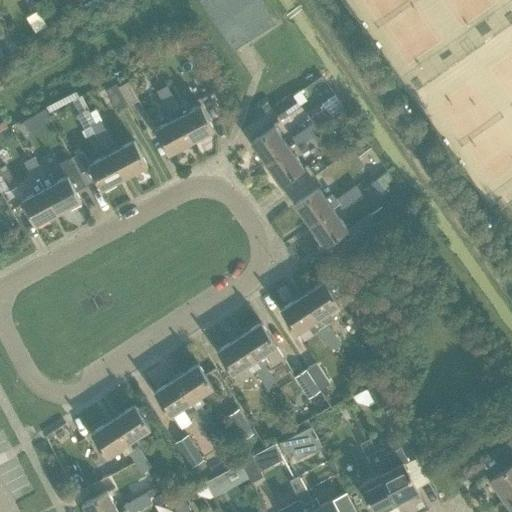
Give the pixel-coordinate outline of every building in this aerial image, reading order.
[(200,0),(233,50),(234,50),(275,22),(260,0),(200,0)] [(129,81),(119,87),(128,106),(139,100),(129,81)] [(116,84),(106,90),(118,112),(128,106),(119,87),(116,84)] [(173,97),(167,86),(157,91),(163,102),(173,97)] [(78,97),(73,100),(80,113),(77,114),(85,129),(91,126),(93,125),(78,97)] [(179,107),(173,97),(163,102),(170,113),(179,108),(179,107)] [(294,98),(274,111),(281,121),(301,108),(294,98)] [(179,108),(175,111),(179,117),(192,142),(214,129),(201,105),(189,112),(185,104),(179,107),(179,108)] [(45,108),(34,114),(37,120),(44,123),(51,119),(45,108)] [(192,142),(179,117),(156,130),(169,154),(192,142)] [(107,132),(100,121),(93,125),(91,126),(97,137),(107,132)] [(319,132),(313,123),(302,130),(309,140),(319,132)] [(290,147),(275,126),(251,142),(266,163),(290,147)] [(309,140),(302,130),(292,138),(298,148),(309,140)] [(107,132),(97,137),(102,149),(113,143),(107,132)] [(148,165),(135,141),(112,153),(125,177),(148,165)] [(290,147),(266,163),(281,185),(305,168),(290,147)] [(125,177),(112,153),(89,165),(82,152),(71,158),(86,185),(97,179),(103,189),(125,177)] [(40,167),(34,157),(25,161),(29,172),(40,167)] [(86,185),(71,158),(61,163),(67,177),(55,184),(50,174),(45,177),(40,179),(58,212),(81,200),(76,191),(86,185)] [(17,187),(6,165),(0,167),(0,183),(0,184),(5,194),(17,187)] [(29,172),(34,182),(40,179),(45,177),(40,167),(29,172)] [(40,179),(34,182),(31,185),(35,194),(23,201),(36,224),(58,212),(40,179)] [(363,194),(357,184),(346,192),(353,201),(363,194)] [(340,204),(336,199),(332,193),(326,198),(318,187),(296,203),(310,224),(333,208),(333,209),(338,205),(340,204)] [(353,201),(346,192),(336,199),(340,204),(338,205),(342,209),(353,201)] [(348,229),(333,209),(333,208),(310,224),(325,245),(348,229)] [(340,271),(329,278),(347,307),(358,299),(340,271)] [(327,313),(340,305),(324,281),(303,295),(323,326),(328,323),(331,320),(327,313)] [(323,326),(303,295),(281,309),(297,333),(307,326),(312,333),(318,329),(323,326)] [(264,354),(276,346),(261,323),(240,337),(260,368),(265,365),(269,362),(264,354)] [(328,323),(323,326),(318,329),(325,340),(334,333),(328,323)] [(334,333),(325,340),(331,350),(341,344),(334,333)] [(260,368),(240,337),(218,351),(233,374),(247,365),(251,373),(255,371),(260,368)] [(317,363),(306,370),(319,391),(331,384),(317,363)] [(213,388),(198,364),(176,378),(196,409),(202,406),(205,404),(200,396),(213,388)] [(265,365),(260,368),(255,371),(262,381),(271,375),(265,365)] [(308,399),(319,391),(306,370),(295,377),(308,399)] [(278,385),(271,375),(262,381),(268,391),(278,385)] [(196,409),(176,378),(155,392),(170,415),(183,407),(188,414),(192,412),(196,409)] [(379,409),(390,403),(380,383),(369,389),(379,409)] [(135,406),(114,420),(128,442),(150,429),(135,406)] [(202,406),(196,409),(192,412),(199,422),(208,416),(202,406)] [(239,408),(228,416),(243,440),(255,433),(239,408)] [(208,416),(199,422),(205,433),(215,426),(208,416)] [(128,442),(114,420),(92,434),(107,456),(120,448),(125,455),(129,453),(134,451),(133,449),(128,442)] [(312,427),(280,443),(286,455),(292,452),(296,460),(322,447),(312,427)] [(187,435),(177,442),(193,468),(204,461),(187,435)] [(511,437),(490,452),(500,466),(511,456),(511,437)] [(371,439),(361,444),(368,456),(378,451),(377,449),(371,439)] [(275,444),(252,456),(253,458),(261,472),(284,459),(275,444)] [(378,451),(368,456),(375,468),(378,466),(382,474),(397,501),(419,490),(404,462),(409,459),(401,445),(384,454),(381,447),(377,449),(378,451)] [(145,457),(138,446),(133,449),(134,451),(129,453),(135,463),(145,457)] [(152,468),(145,457),(135,463),(142,473),(152,468)] [(253,458),(241,464),(252,483),(263,477),(261,472),(253,458)] [(511,462),(489,478),(504,498),(511,492),(511,462)] [(374,511),(376,511),(397,501),(382,474),(360,485),(374,511)] [(300,476),(295,479),(290,481),(297,493),(307,488),(300,476)] [(313,500),(307,488),(297,493),(300,499),(303,505),(308,503),(312,511),(340,511),(334,499),(321,506),(317,498),(313,500)] [(83,503),(87,511),(118,511),(107,490),(83,503)] [(151,503),(147,493),(135,499),(141,509),(151,503)] [(176,511),(191,511),(184,498),(172,504),(176,511)] [(128,511),(135,511),(141,509),(135,499),(124,505),(125,509),(127,509),(128,511)] [(312,511),(308,503),(303,505),(300,499),(279,510),(279,511),(312,511)]
